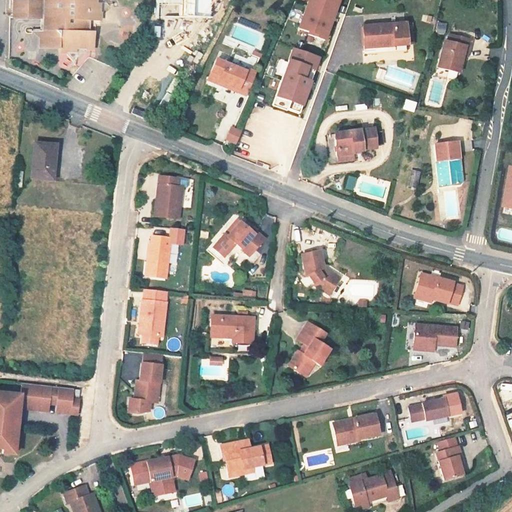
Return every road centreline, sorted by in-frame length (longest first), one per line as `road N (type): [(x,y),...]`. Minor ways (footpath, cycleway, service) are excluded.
road 1 (residential): [(480,364),(102,443)]
road 2 (tertiary): [(472,259),(138,132)]
road 3 (residential): [(102,443),(127,168),(138,132)]
road 4 (residential): [(472,259),(510,36),(505,0)]
road 5 (residential): [(480,364),(510,466),(439,511)]
road 6 (unknown): [(289,194),(347,27)]
road 7 (tertiary): [(138,132),(0,74)]
road 8 (residential): [(102,443),(54,466),(1,511)]
